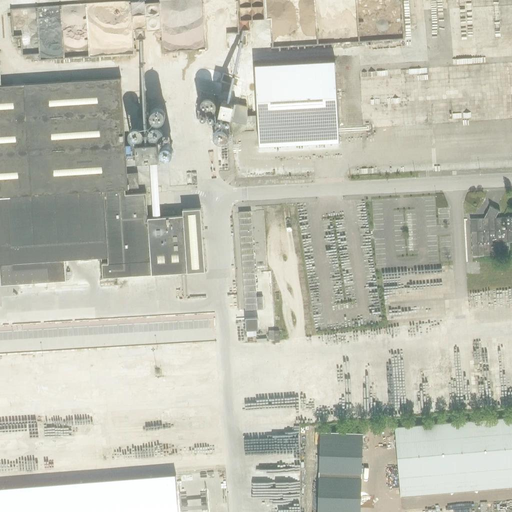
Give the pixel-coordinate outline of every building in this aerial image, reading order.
[(159,26),(158,2),(170,1),(169,0),(143,0),(145,27),(159,26)] [(211,45),(211,46),(219,47),(228,44),(228,33),(238,30),(239,16),(246,16),(246,10),(242,9),(238,0),(233,0),(235,3),(234,22),(229,24),(226,16),(226,10),(223,10),(222,20),(213,23),(213,31),(212,28),(211,37),(210,33),(199,37),(211,38),(211,45)] [(138,173),(128,173),(127,173),(121,78),(2,86),(0,59),(0,285),(66,282),(65,261),(108,258),(108,263),(102,264),(103,278),(205,271),(201,208),(183,209),(183,215),(148,218),(146,193),(125,195),(125,189),(128,189),(128,188),(139,188),(138,173)] [(336,63),(257,67),(261,147),(340,143),(336,63)] [(222,103),(219,117),(232,120),(235,106),(222,103)] [(138,159),(159,157),(157,140),(136,141),(138,159)] [(511,241),(511,216),(495,218),(499,211),(500,211),(489,206),(490,206),(483,218),(470,219),(472,256),(508,254),(507,242),(511,241)] [(257,297),(251,213),(239,214),(245,310),(257,310),(264,309),(264,296),(257,297)] [(246,330),(258,329),(257,318),(245,318),(246,330)] [(280,331),(269,331),(269,340),(280,340),(280,331)] [(511,477),(511,416),(395,426),(400,486),(511,477)] [(359,511),(362,441),(323,440),(320,511),(359,511)] [(178,511),(176,474),(0,488),(0,511),(178,511)]
